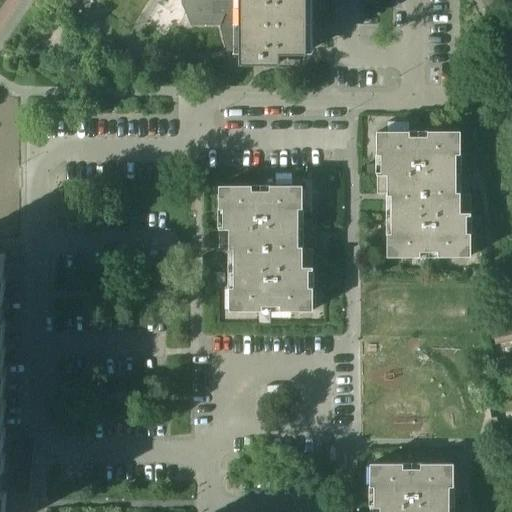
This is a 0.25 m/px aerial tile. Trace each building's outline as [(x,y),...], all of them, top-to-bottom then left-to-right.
[(241,53),(241,63),(279,63),(279,53),(306,53),(306,0),(181,0),(182,4),(190,25),(219,25),(225,53),(241,53)] [(427,132),(427,137),(409,137),(409,132),(376,132),(376,155),(381,155),(381,173),(376,173),(376,194),(385,194),(386,216),(391,216),(391,234),(387,234),(387,257),(419,257),(419,252),(437,252),(438,257),(470,257),(470,234),(466,234),(466,216),(470,216),(470,195),(459,195),(459,193),(455,193),(455,155),(459,155),(459,132),(427,132)] [(269,192),(251,192),(251,187),(219,187),(219,209),(223,209),(223,227),(219,227),(219,248),(228,248),(228,270),(233,270),(233,288),(229,288),(229,311),(261,311),(261,306),(280,306),(280,311),(312,311),(312,289),(308,289),(308,270),(312,270),(312,249),(302,249),(302,248),(297,248),(297,209),(302,209),(302,187),(269,187),(269,192)] [(0,252),(0,251),(0,511),(0,492),(7,492),(7,493),(9,493),(9,492),(27,492),(27,457),(25,457),(25,447),(27,446),(27,438),(9,438),(9,437),(7,437),(7,438),(0,438),(0,252)] [(511,349),(511,340),(496,344),(497,352),(511,349)] [(448,511),(448,509),(448,486),(453,486),(453,464),(420,464),(420,469),(402,469),(402,464),(370,464),(370,486),(374,486),(374,505),(370,505),(369,511),(448,511)]
